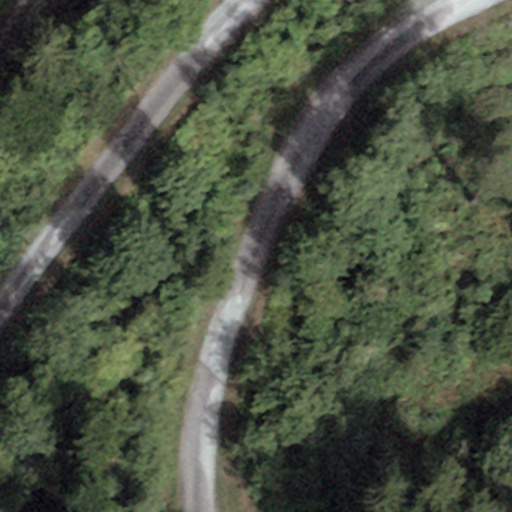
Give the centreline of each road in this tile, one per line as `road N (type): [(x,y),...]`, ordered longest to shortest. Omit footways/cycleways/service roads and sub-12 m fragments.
road 1 (track): [(195,511),(202,397),(311,134),(370,68),(470,0)]
road 2 (track): [(255,0),(187,65),(0,296)]
